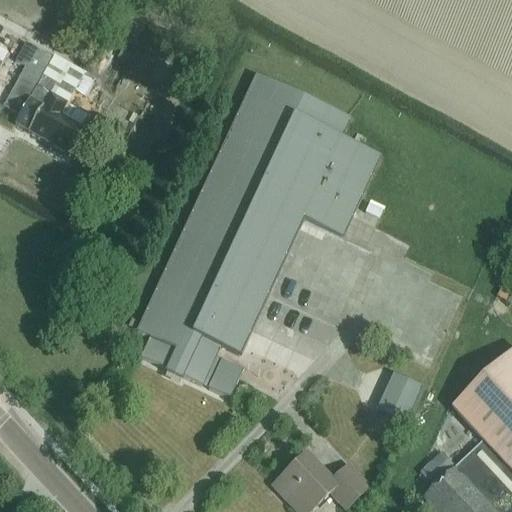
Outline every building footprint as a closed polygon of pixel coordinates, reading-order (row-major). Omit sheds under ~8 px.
[(0,40),(0,47),(7,52),(18,59),(15,64),(25,69),(3,108),(20,118),(14,126),(27,134),(66,157),(81,131),(80,130),(87,118),(66,106),(83,76),(52,60),(25,45),(22,51),(1,38),(0,40)] [(126,46),(117,60),(129,67),(138,53),(126,46)] [(141,360),(167,372),(166,375),(180,382),(182,379),(230,401),(242,373),(214,360),(219,349),(239,358),(302,221),(341,239),(359,201),(379,159),(339,141),(348,121),(255,78),(137,335),(150,341),(141,360)] [(511,511),(511,356),(453,412),(484,444),(457,470),(496,511),(511,511)] [(394,377),(377,413),(406,427),(423,391),(394,377)] [(442,456),(421,476),(435,490),(456,470),(442,456)] [(331,484),(305,457),(273,488),(289,505),(288,506),(294,511),(305,511),(309,509),(312,511),(330,496),(345,511),(369,490),(348,467),(331,484)] [(496,511),(457,470),(456,470),(435,490),(423,501),(434,511),(496,511)]
